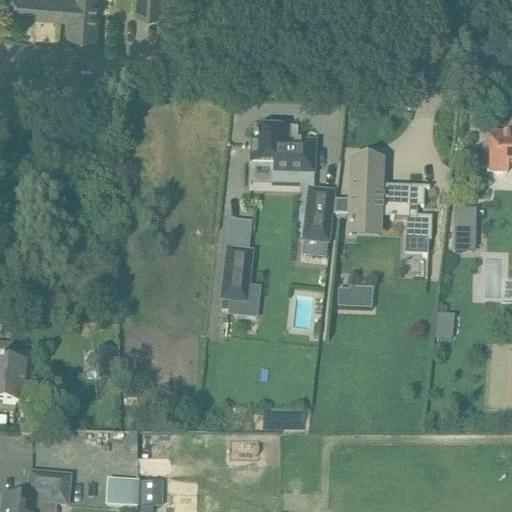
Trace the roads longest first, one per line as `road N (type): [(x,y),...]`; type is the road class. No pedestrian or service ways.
road 1 (unclassified): [(257,73),(0,59)]
road 2 (unclassified): [(257,73),(511,83)]
